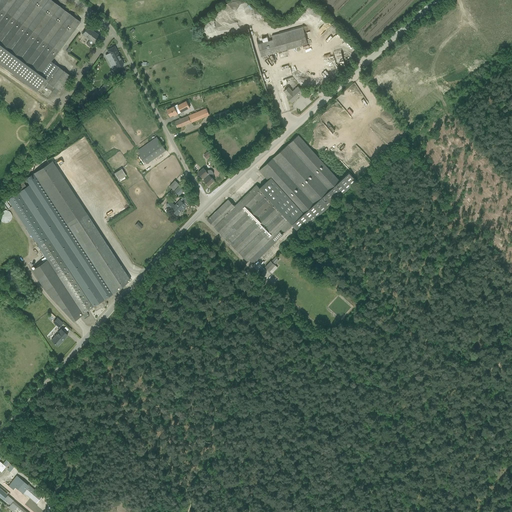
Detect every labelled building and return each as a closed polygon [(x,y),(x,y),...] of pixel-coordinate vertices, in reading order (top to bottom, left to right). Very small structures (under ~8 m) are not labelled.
[(0,0),(0,64),(36,91),(42,84),(46,78),(41,75),(51,61),(80,22),(51,0),(0,0)] [(88,27),(85,31),(82,34),(90,39),(87,44),(87,45),(89,46),(90,46),(94,42),(94,43),(99,36),(93,31),(88,27)] [(303,27),(272,35),(273,40),(258,44),(261,57),(308,44),(307,39),(305,34),(303,27)] [(116,69),(123,65),(118,56),(114,47),(106,51),(111,61),(109,62),(111,66),(114,65),(114,66),(116,69)] [(333,52),(337,67),(345,64),(341,50),(333,52)] [(41,75),(46,78),(48,80),(58,67),(51,61),(41,75)] [(58,67),(48,80),(47,82),(53,86),(60,92),(71,76),(58,67)] [(110,77),(96,92),(100,96),(103,93),(104,94),(109,89),(108,88),(109,87),(110,88),(115,82),(113,80),(116,77),(111,72),(109,75),(110,77)] [(50,90),(53,86),(47,82),(48,80),(46,78),(42,84),(50,90)] [(303,92),(302,92),(297,86),(292,91),(288,87),(284,90),(288,95),(286,96),(292,102),(303,92)] [(178,106),(174,107),(174,106),(167,110),(170,116),(174,115),(174,116),(178,114),(178,113),(181,112),(190,108),(186,100),(177,105),(178,106)] [(209,115),(207,108),(175,121),(178,128),(182,126),(184,130),(188,128),(193,126),(191,123),(209,115)] [(228,199),(211,216),(207,220),(222,235),(248,261),(249,260),(253,264),(292,225),(300,233),(357,180),(349,172),(340,180),(298,135),(259,170),(269,180),(260,188),(258,186),(235,207),(228,199)] [(145,165),(147,163),(147,164),(162,153),(166,150),(159,140),(157,138),(138,151),(141,155),(139,157),(145,165)] [(25,179),(26,180),(29,185),(26,187),(23,182),(18,185),(22,190),(17,193),(16,192),(13,194),(12,194),(6,198),(47,259),(31,269),(45,291),(72,320),(79,316),(82,319),(89,315),(86,311),(93,307),(96,311),(101,307),(102,308),(108,304),(104,299),(113,294),(130,280),(127,276),(86,213),(52,162),(52,161),(25,179)] [(119,180),(126,175),(121,168),(114,173),(119,180)] [(213,172),(211,170),(208,170),(206,172),(203,168),(198,173),(209,185),(214,180),(212,178),(213,176),(213,173),(213,172)] [(175,180),(170,185),(174,189),(179,184),(175,180)] [(185,189),(181,185),(180,185),(175,191),(180,195),(185,189)] [(189,203),(189,202),(188,201),(188,200),(187,200),(186,199),(185,198),(184,198),(184,197),(183,197),(181,199),(180,199),(175,204),(170,200),(166,205),(177,215),(186,205),(189,203)] [(4,210),(0,219),(0,220),(8,224),(13,213),(4,210)] [(276,265),(275,264),(279,260),(275,257),(271,261),(271,260),(265,266),(270,271),(276,265)] [(63,323),(59,320),(57,318),(53,322),(59,327),(63,323)] [(47,336),(51,340),(58,346),(68,335),(60,328),(55,335),(51,331),(47,336)] [(6,460),(3,464),(0,461),(0,470),(1,472),(6,467),(8,464),(9,465),(10,464),(7,461),(8,461),(6,460)] [(43,495),(34,488),(34,489),(32,488),(33,487),(30,485),(29,486),(21,479),(19,482),(15,478),(8,486),(13,490),(15,487),(21,492),(21,491),(36,503),(43,495)] [(4,499),(10,505),(14,500),(7,495),(4,499)] [(57,502),(53,506),(50,509),(52,511),(59,504),(57,502)]
